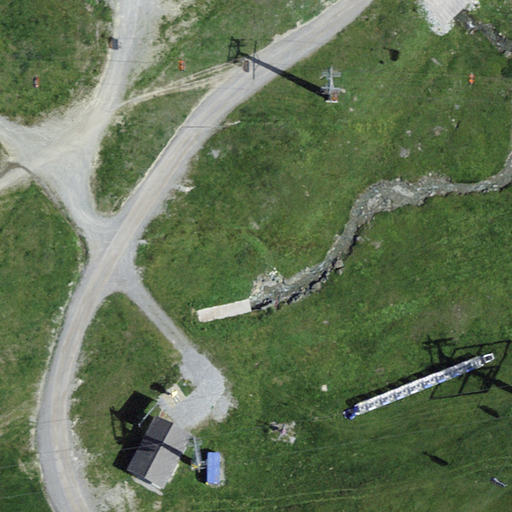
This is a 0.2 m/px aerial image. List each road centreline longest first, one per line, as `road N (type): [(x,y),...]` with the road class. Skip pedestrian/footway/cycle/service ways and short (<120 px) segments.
road 1 (track): [(247,72),(195,126),(64,316),(49,356),(46,399),(62,489),(76,511)]
road 2 (track): [(208,401),(195,354),(110,248),(66,164),(0,113)]
road 3 (track): [(350,0),(247,72)]
